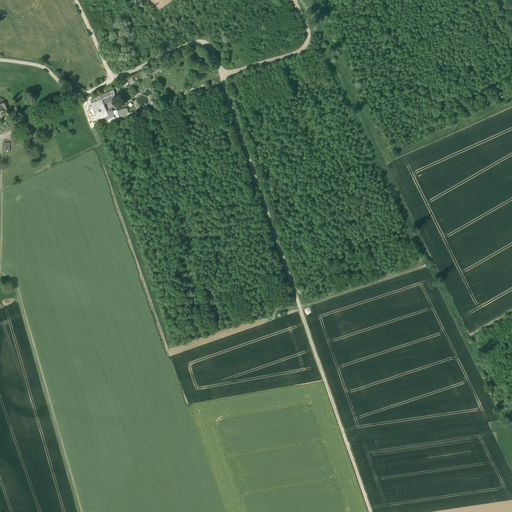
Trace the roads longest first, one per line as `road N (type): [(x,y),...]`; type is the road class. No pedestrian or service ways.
road 1 (track): [(93,131),(170,352),(424,265)]
road 2 (track): [(219,73),(371,511)]
road 3 (track): [(79,511),(18,295),(0,275)]
road 4 (track): [(294,0),(308,33),(304,47),(219,73)]
